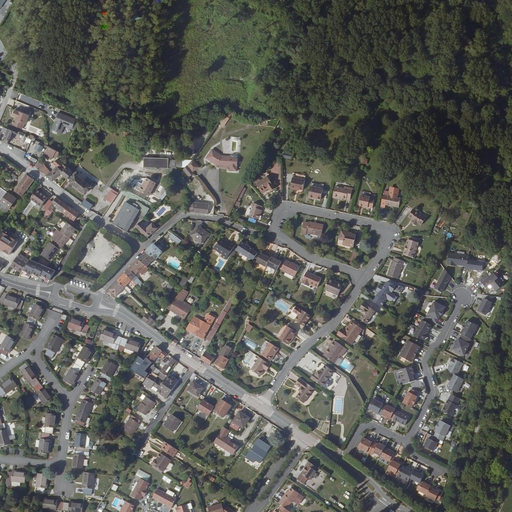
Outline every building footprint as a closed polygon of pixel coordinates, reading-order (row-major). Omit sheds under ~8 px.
[(15,110),(13,115),(16,116),(17,117),(16,119),(14,120),(13,123),(13,125),(22,129),(25,124),(26,124),(29,115),(23,112),(20,111),(19,111),(15,110)] [(222,127),(228,117),(230,113),(226,111),(222,117),(220,121),(217,124),(222,127)] [(72,129),(76,119),(59,112),(52,130),(53,130),(58,132),(61,134),(64,126),(72,129)] [(217,124),(210,136),(215,138),(221,127),(217,124)] [(13,132),(8,129),(2,142),(7,143),(13,132)] [(20,135),(12,133),(7,143),(15,147),(20,135)] [(37,143),(34,149),(40,152),(43,146),(37,143)] [(48,146),(45,152),(53,156),(56,151),(48,146)] [(206,158),(217,166),(217,164),(220,167),(225,168),(226,169),(227,169),(229,171),(237,171),(238,159),(230,158),(222,156),(212,150),(206,158)] [(168,168),(168,170),(173,171),(173,168),(177,168),(177,167),(185,167),(187,165),(190,162),(191,160),(169,160),(169,158),(144,157),(144,167),(157,168),(159,170),(160,168),(168,168)] [(67,178),(73,171),(61,161),(61,158),(58,159),(53,163),(58,167),(52,171),(50,169),(44,173),(46,175),(53,181),(61,174),(67,179),(67,178)] [(190,162),(187,165),(193,172),(199,167),(193,159),(191,160),(190,162)] [(43,164),(37,168),(42,172),(47,168),(44,164),(43,164)] [(185,167),(184,169),(190,177),(194,173),(193,172),(187,165),(185,167)] [(74,168),(73,171),(67,178),(85,194),(91,187),(76,174),(78,171),(74,168)] [(267,176),(269,175),(267,171),(259,176),(260,177),(254,181),(262,194),(267,191),(266,190),(268,189),(269,190),(274,187),(270,181),(267,176)] [(9,174),(7,177),(13,181),(14,182),(17,177),(10,172),(9,174)] [(290,189),(296,190),(296,189),(298,190),(303,191),(306,175),(294,173),(290,189)] [(18,185),(27,191),(35,180),(27,174),(18,185)] [(184,185),(188,181),(181,175),(178,178),(184,185)] [(148,179),(146,183),(144,185),(143,185),(139,191),(149,196),(156,183),(148,179)] [(324,185),(311,183),(308,197),(321,200),(324,185)] [(22,197),(27,191),(18,185),(14,191),(22,197)] [(344,186),(344,188),(335,186),(332,198),(342,200),(342,199),(350,200),(353,188),(344,186)] [(385,207),(386,205),(399,208),(401,198),(398,197),(399,191),(399,190),(391,188),(390,192),(385,191),(384,195),(384,194),(382,203),(382,206),(385,207)] [(30,199),(37,204),(41,207),(48,198),(37,190),(30,199)] [(123,195),(126,197),(129,192),(153,204),(126,190),(123,195)] [(129,192),(126,197),(128,198),(126,202),(113,224),(126,232),(136,216),(143,219),(147,214),(153,204),(129,192)] [(165,192),(158,201),(160,203),(168,194),(165,192)] [(0,203),(9,210),(17,199),(8,193),(0,203)] [(114,209),(121,199),(113,193),(110,197),(112,199),(107,205),(114,209)] [(361,195),(359,206),(368,208),(373,209),(375,199),(370,198),(370,197),(361,195)] [(53,202),(48,210),(51,212),(55,207),(58,209),(63,212),(67,205),(57,197),(53,202)] [(43,209),(47,212),(48,210),(53,202),(49,200),(43,209)] [(81,205),(89,210),(92,205),(85,200),(81,205)] [(27,216),(34,205),(29,201),(28,201),(21,211),(27,216)] [(209,205),(194,203),(193,213),(208,214),(209,205)] [(260,215),(261,210),(262,206),(254,203),(249,216),(258,220),(260,215)] [(67,205),(63,212),(74,221),(79,214),(67,205)] [(413,209),(408,217),(412,220),(411,222),(417,226),(418,224),(421,226),(427,217),(413,209)] [(47,220),(49,217),(45,214),(40,222),(42,223),(45,219),(47,220)] [(306,235),(311,236),(311,234),(321,237),(324,225),(316,223),(316,224),(309,222),(303,221),(301,234),(306,235)] [(61,232),(70,238),(76,229),(67,222),(61,232)] [(140,222),(136,227),(147,237),(157,228),(152,223),(147,228),(140,222)] [(210,234),(199,225),(190,236),(202,245),(210,234)] [(51,238),(54,241),(61,232),(58,229),(51,238)] [(343,241),(343,245),(353,247),(354,243),(356,234),(341,231),(339,240),(343,241)] [(7,234),(6,235),(1,232),(0,233),(0,270),(3,265),(0,263),(0,250),(0,251),(5,244),(9,246),(14,239),(7,234)] [(61,232),(54,241),(63,247),(70,238),(61,232)] [(179,244),(181,241),(172,233),(170,236),(179,244)] [(222,255),(227,258),(236,244),(231,241),(229,243),(221,238),(214,249),(222,255)] [(408,239),(403,254),(413,257),(414,253),(416,253),(419,243),(408,239)] [(246,244),(242,241),(236,250),(249,258),(248,260),(252,262),(258,253),(253,250),(254,249),(250,246),(246,244)] [(12,254),(17,257),(20,253),(24,246),(20,242),(12,254)] [(50,261),(59,249),(50,242),(41,255),(50,261)] [(152,257),(153,256),(156,253),(159,256),(163,252),(154,244),(146,251),(152,257)] [(138,259),(147,266),(152,261),(153,261),(154,258),(155,258),(153,256),(152,257),(146,251),(138,259)] [(17,269),(16,270),(21,274),(30,260),(20,253),(17,257),(11,266),(17,269)] [(267,265),(271,258),(261,253),(256,262),(266,267),(267,265)] [(449,253),(447,265),(455,266),(455,265),(467,266),(468,261),(469,256),(449,253)] [(272,257),(271,258),(267,265),(277,271),(282,262),(272,257)] [(404,261),(394,258),(393,261),(392,261),(387,275),(398,279),(404,261)] [(138,259),(129,269),(135,275),(139,272),(142,276),(149,268),(147,266),(138,259)] [(19,277),(28,279),(31,275),(32,274),(39,278),(40,277),(41,275),(47,278),(47,277),(50,279),(56,270),(46,266),(39,263),(31,260),(30,260),(21,274),(19,277)] [(292,263),(289,262),(286,260),(281,270),(295,277),(300,267),(292,262),(292,263)] [(483,262),(468,261),(467,266),(467,270),(482,271),(483,262)] [(125,273),(136,285),(141,281),(135,275),(129,269),(125,273)] [(451,277),(444,269),(434,288),(442,293),(447,282),(449,283),(451,277)] [(307,272),(302,283),(309,287),(310,285),(317,288),(322,278),(307,272)] [(125,273),(118,280),(125,287),(129,291),(131,290),(127,285),(129,283),(134,287),(136,285),(125,273)] [(487,274),(480,280),(482,283),(486,288),(489,286),(491,289),(492,289),(494,291),(496,292),(502,286),(504,281),(500,277),(498,278),(497,277),(494,273),(489,277),(487,274)] [(334,282),(335,281),(329,279),(324,289),(338,296),(343,285),(337,282),(337,283),(334,282)] [(125,287),(118,280),(106,292),(112,297),(114,295),(116,297),(125,287)] [(399,297),(393,293),(398,285),(387,282),(384,286),(381,284),(376,291),(379,293),(373,301),(382,307),(388,299),(394,304),(399,297)] [(176,297),(174,300),(167,308),(171,310),(185,319),(192,307),(185,303),(181,300),(186,293),(183,290),(182,291),(176,297)] [(17,309),(17,308),(20,309),(23,301),(20,300),(20,298),(7,294),(3,304),(17,309)] [(493,303),(483,298),(477,311),(486,316),(493,303)] [(445,307),(434,302),(427,315),(428,315),(426,318),(436,323),(440,316),(441,317),(443,312),(442,312),(445,307)] [(365,303),(361,309),(363,311),(362,313),(363,314),(360,319),(366,324),(376,311),(365,303)] [(26,323),(26,322),(19,335),(29,340),(35,327),(34,327),(37,320),(39,321),(45,309),(35,304),(29,316),(26,323)] [(311,316),(297,306),(293,312),(298,315),(295,320),(304,327),(311,316)] [(147,313),(142,320),(146,323),(150,326),(157,319),(158,318),(153,314),(151,317),(147,313)] [(81,332),(87,334),(90,326),(84,324),(84,322),(71,317),(67,327),(81,332)] [(211,326),(204,322),(194,317),(186,330),(204,339),(211,326)] [(431,325),(422,321),(418,328),(427,332),(428,333),(431,325)] [(462,334),(470,339),(477,326),(467,321),(465,326),(464,325),(462,328),(463,329),(461,334),(462,334)] [(352,322),(349,326),(345,331),(344,330),(343,329),(338,335),(352,345),(363,329),(352,322)] [(207,339),(211,341),(220,325),(216,323),(207,339)] [(289,345),(293,338),(292,338),(294,335),(296,332),(287,326),(279,339),(289,345)] [(423,340),(427,332),(418,328),(417,328),(413,335),(423,340)] [(113,344),(114,344),(125,348),(124,348),(138,353),(142,343),(128,338),(128,339),(116,335),(117,333),(104,329),(100,339),(113,344)] [(63,339),(53,334),(46,348),(48,349),(45,354),(52,358),(55,353),(56,353),(63,339)] [(459,339),(453,350),(464,356),(470,345),(469,344),(471,340),(472,339),(470,339),(462,334),(459,339)] [(8,352),(10,353),(17,341),(7,335),(0,347),(0,351),(6,355),(8,352)] [(220,347),(224,340),(220,338),(216,344),(220,347)] [(329,346),(330,347),(331,348),(330,350),(325,353),(323,355),(335,363),(341,355),(342,356),(347,349),(334,340),(329,346)] [(420,347),(407,340),(402,349),(416,355),(420,347)] [(271,361),(279,349),(270,342),(261,355),(271,361)] [(215,364),(224,369),(229,360),(226,358),(232,348),(226,345),(215,364)] [(80,374),(79,373),(85,362),(87,363),(94,351),(84,346),(77,358),(78,358),(72,369),(71,368),(64,380),(73,386),(80,374)] [(152,352),(158,357),(160,359),(162,360),(167,354),(163,350),(162,351),(157,347),(152,352)] [(412,363),(416,355),(402,349),(399,356),(412,363)] [(210,355),(205,363),(210,365),(217,354),(212,351),(210,355)] [(147,357),(152,363),(156,359),(158,357),(152,352),(147,357)] [(201,359),(205,363),(210,355),(205,352),(201,359)] [(140,365),(143,368),(145,370),(149,366),(152,363),(147,357),(144,360),(139,357),(136,361),(131,368),(136,372),(139,368),(140,365)] [(163,361),(171,368),(176,360),(171,357),(169,360),(166,358),(163,361)] [(266,370),(270,364),(259,357),(251,370),(261,376),(264,372),(262,371),(264,369),(266,370)] [(450,365),(447,371),(453,374),(457,376),(463,364),(453,358),(450,362),(451,363),(450,365)] [(110,378),(118,366),(108,360),(101,372),(102,373),(99,379),(97,378),(90,390),(99,396),(107,384),(111,386),(114,380),(110,378)] [(171,368),(163,361),(161,363),(164,366),(160,371),(162,372),(159,376),(164,381),(167,377),(166,376),(171,368)] [(43,388),(36,378),(38,377),(30,366),(28,367),(25,364),(19,368),(22,371),(21,372),(29,383),(36,393),(44,404),(53,398),(45,386),(43,388)] [(314,373),(311,378),(323,386),(323,385),(328,379),(333,371),(325,365),(320,372),(318,371),(316,374),(314,373)] [(415,374),(412,366),(402,369),(405,377),(415,374)] [(194,372),(189,379),(192,382),(197,375),(194,372)] [(150,373),(148,377),(155,382),(158,378),(157,377),(151,374),(150,373)] [(415,375),(415,374),(405,377),(407,384),(416,381),(414,375),(415,375)] [(457,376),(453,374),(447,387),(458,393),(464,380),(457,376)] [(159,389),(157,391),(167,398),(178,382),(168,375),(167,377),(164,381),(161,384),(156,381),(155,382),(148,377),(143,383),(151,388),(153,385),(159,389)] [(0,395),(1,397),(6,394),(18,386),(11,377),(0,384),(0,385),(1,387),(0,387),(0,395)] [(301,378),(296,385),(301,388),(299,391),(300,392),(296,398),(304,403),(315,389),(301,378)] [(328,379),(323,385),(327,388),(328,387),(329,387),(331,384),(331,383),(331,382),(328,379)] [(198,397),(199,394),(204,388),(193,381),(188,390),(198,397)] [(417,396),(418,393),(410,389),(409,392),(408,392),(402,403),(412,408),(418,397),(417,396)] [(461,397),(452,392),(449,399),(448,398),(442,409),(452,414),(461,397)] [(152,407),(153,408),(156,403),(146,396),(137,409),(146,415),(149,410),(152,407)] [(92,403),(94,399),(86,397),(84,400),(82,399),(75,420),(77,420),(76,424),(84,427),(85,423),(86,423),(93,403),(92,403)] [(381,416),(387,405),(373,398),(367,409),(381,416)] [(232,406),(221,399),(213,411),(224,417),(232,406)] [(197,410),(201,412),(200,414),(208,418),(214,406),(201,400),(197,410)] [(393,420),(398,411),(387,405),(381,416),(386,419),(387,418),(390,419),(390,418),(393,420)] [(5,423),(2,424),(1,418),(0,411),(0,447),(11,444),(7,429),(6,429),(5,423)] [(250,418),(239,411),(230,426),(237,431),(240,426),(243,428),(250,418)] [(409,416),(398,411),(393,420),(404,425),(409,416)] [(45,427),(44,433),(41,433),(41,439),(40,439),(38,452),(50,454),(51,440),(49,440),(50,434),(53,434),(54,428),(56,428),(57,414),(46,413),(44,427),(45,427)] [(173,432),(181,421),(172,414),(164,426),(173,432)] [(137,427),(138,427),(140,424),(130,417),(122,429),(131,436),(134,432),(137,427)] [(434,437),(443,441),(451,426),(441,420),(439,424),(438,424),(436,427),(437,428),(435,432),(436,432),(434,437)] [(230,431),(224,427),(214,442),(233,454),(238,446),(230,441),(231,440),(226,437),(230,431)] [(90,453),(90,449),(86,448),(85,448),(87,434),(76,433),(74,447),(76,447),(76,454),(74,454),(72,468),(83,469),(85,455),(89,456),(90,453)] [(93,436),(87,436),(86,448),(90,449),(92,449),(92,445),(94,445),(94,440),(93,440),(93,436)] [(367,440),(363,438),(358,448),(367,452),(373,441),(369,439),(368,441),(367,440)] [(438,443),(428,438),(424,447),(433,452),(438,443)] [(258,439),(251,450),(263,457),(270,446),(258,439)] [(172,446),(166,442),(164,446),(162,449),(173,457),(178,450),(172,446)] [(385,447),(386,446),(379,443),(374,452),(381,456),(385,447)] [(381,456),(380,457),(390,462),(394,452),(385,447),(381,456)] [(153,466),(163,472),(165,468),(167,468),(171,461),(160,454),(157,459),(158,459),(157,461),(155,460),(152,465),(153,466)] [(393,459),(387,470),(396,474),(401,465),(396,462),(397,461),(393,459)] [(306,466),(305,468),(301,474),(297,479),(303,483),(307,478),(310,480),(316,471),(314,469),(316,466),(309,461),(306,466)] [(410,478),(414,470),(406,467),(406,468),(402,466),(396,477),(408,482),(410,478)] [(418,471),(414,469),(414,470),(410,478),(420,483),(421,481),(424,475),(420,473),(417,472),(418,471)] [(8,478),(7,485),(11,486),(11,481),(25,483),(26,472),(12,470),(12,472),(9,472),(8,478)] [(92,489),(93,489),(95,474),(84,472),(82,488),(84,488),(83,494),(92,495),(92,489)] [(47,489),(49,475),(38,473),(36,487),(37,487),(36,494),(36,497),(40,498),(41,494),(44,495),(45,488),(47,489)] [(144,497),(147,492),(145,491),(146,490),(150,483),(141,478),(131,496),(140,500),(142,496),(143,496),(144,497)] [(431,488),(431,486),(421,481),(420,483),(416,490),(426,496),(431,488)] [(152,498),(158,501),(168,506),(167,507),(171,509),(176,498),(163,491),(157,488),(152,498)] [(291,488),(288,492),(285,498),(283,497),(279,503),(286,509),(291,502),(292,503),(294,501),(299,493),(291,488)] [(443,494),(431,488),(426,496),(426,497),(435,502),(436,499),(440,501),(443,494)] [(299,493),(294,501),(299,504),(304,497),(299,493)] [(58,501),(58,500),(44,498),(42,509),(57,511),(57,510),(68,511),(82,511),(83,503),(70,501),(69,503),(58,501)] [(131,511),(132,511),(135,506),(126,501),(120,511),(131,511)] [(225,503),(207,507),(208,511),(231,511),(231,508),(226,509),(225,503)]
